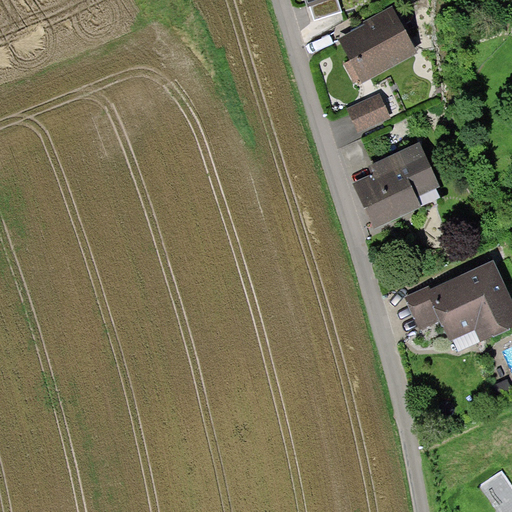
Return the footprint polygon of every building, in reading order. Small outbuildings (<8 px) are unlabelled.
[(342,11),(338,0),(329,0),(310,6),(315,20),(342,11)] [(338,39),(350,60),(343,64),(354,84),(361,80),(363,83),(418,52),(392,6),(363,21),(365,24),(338,39)] [(380,92),(347,107),(359,133),(392,118),(380,92)] [(372,174),(353,182),(375,228),(420,207),(420,206),(416,197),(436,188),(440,186),(420,142),(368,166),(372,174)] [(416,197),(420,206),(440,197),(436,188),(416,197)] [(429,286),(405,297),(421,331),(441,321),(450,342),(454,340),(476,330),(481,341),(511,326),(511,298),(494,259),(431,288),(429,286)] [(476,330),(454,340),(459,351),(481,341),(476,330)]
